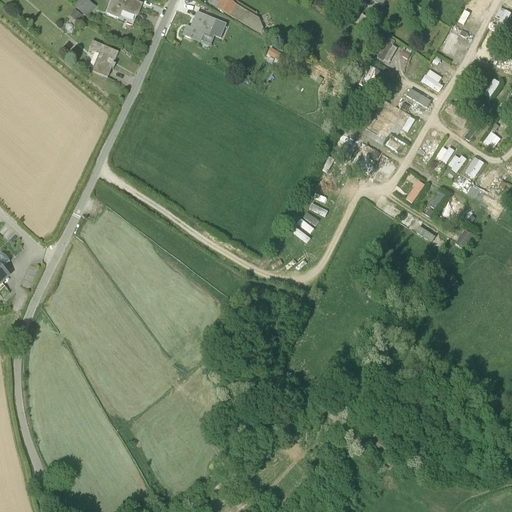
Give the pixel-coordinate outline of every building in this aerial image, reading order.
[(86,18),(95,8),(86,0),(79,0),(74,7),(86,18)] [(136,17),(141,5),(130,1),(130,0),(111,0),(105,14),(119,20),(122,11),(136,17)] [(262,36),(266,30),(260,20),(249,13),(226,0),(221,0),(216,8),(262,36)] [(482,17),(483,14),(490,0),(472,0),(468,9),(482,17)] [(494,19),(505,26),(511,15),(511,14),(502,7),(494,19)] [(77,23),(82,17),(74,11),(69,16),(77,23)] [(468,31),(475,33),(479,22),(473,20),(475,16),(464,12),(460,23),(470,27),(468,31)] [(227,26),(217,22),(198,14),(191,29),(187,27),(182,38),(200,45),(203,36),(213,41),(214,38),(220,41),(227,26)] [(443,52),(450,55),(459,35),(452,32),(443,52)] [(489,33),(486,38),(491,41),(486,50),(492,54),(500,40),(489,33)] [(385,63),(396,42),(389,38),(378,59),(385,63)] [(113,70),(115,65),(113,65),(118,53),(92,42),(88,50),(99,55),(91,72),(107,79),(111,69),(113,70)] [(278,62),(282,55),(271,49),(267,55),(278,62)] [(478,84),(484,74),(471,65),(465,75),(478,84)] [(364,83),(372,88),(381,72),(373,67),(364,83)] [(422,82),(440,93),(444,86),(426,75),(422,82)] [(492,100),(501,83),(493,79),(485,96),(492,100)] [(417,110),(425,114),(432,102),(411,90),(407,97),(420,105),(417,110)] [(444,113),(456,116),(458,109),(447,105),(444,113)] [(383,118),(395,124),(399,117),(387,110),(383,118)] [(409,134),(416,121),(410,117),(403,130),(409,134)] [(494,150),(502,139),(490,132),(483,143),(494,150)] [(436,138),(423,158),(429,161),(442,142),(436,138)] [(341,139),(338,144),(352,151),(355,145),(341,139)] [(387,145),(398,151),(401,144),(390,139),(387,145)] [(455,152),(444,146),(437,158),(448,164),(455,152)] [(368,152),(359,150),(354,168),(366,171),(371,149),(369,148),(368,152)] [(468,160),(463,156),(460,159),(457,156),(448,165),(457,173),(468,160)] [(476,158),(465,173),(475,179),(485,164),(476,158)] [(378,173),(390,180),(398,168),(387,160),(378,173)] [(488,193),(499,178),(491,172),(480,187),(488,193)] [(419,181),(406,200),(413,205),(426,186),(419,181)] [(328,193),(330,188),(318,184),(316,188),(328,193)] [(437,211),(447,196),(441,192),(431,207),(437,211)] [(485,194),(480,201),(502,214),(506,206),(485,194)] [(448,216),(459,223),(468,209),(457,202),(448,216)] [(392,216),(395,210),(382,203),(379,209),(392,216)] [(423,213),(432,218),(434,212),(426,207),(423,213)] [(436,245),(441,235),(421,225),(416,235),(436,245)] [(467,231),(455,245),(465,253),(476,239),(467,231)] [(5,258),(1,254),(0,254),(0,286),(1,286),(4,288),(10,295),(10,294),(0,283),(0,282),(7,276),(1,270),(9,263),(9,264),(10,263),(5,258)] [(388,454),(390,450),(380,443),(377,447),(388,454)]
